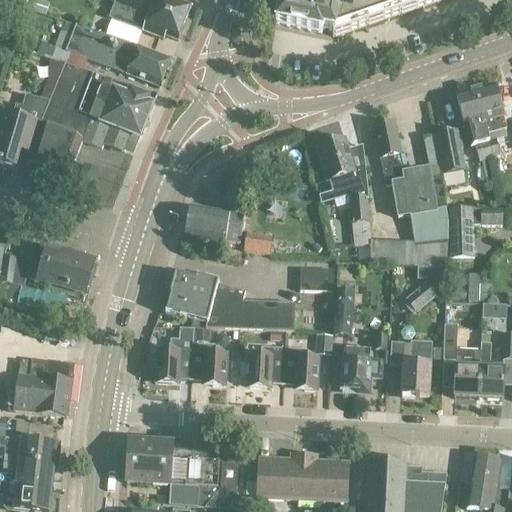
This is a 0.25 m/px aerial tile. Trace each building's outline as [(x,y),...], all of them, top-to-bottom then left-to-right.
[(29,0),(25,0),(22,11),(45,19),(49,7),(29,0)] [(99,0),(115,6),(109,22),(143,35),(143,36),(158,41),(159,37),(179,45),(192,10),(165,0),(99,0)] [(280,0),(275,27),(321,37),(322,34),(331,35),(333,40),(450,0),(280,0)] [(66,55),(161,92),(171,64),(144,53),(111,41),(75,30),(66,55)] [(65,68),(50,106),(43,122),(41,129),(30,167),(70,181),(83,145),(102,153),(104,148),(124,156),(131,139),(140,143),(157,99),(65,68)] [(507,133),(504,120),(495,89),(482,93),(481,93),(476,94),(487,137),(488,137),(488,138),(507,133)] [(457,100),(465,131),(469,130),(473,142),(488,137),(487,137),(476,94),(471,95),(471,96),(457,100)] [(50,106),(27,99),(23,110),(16,108),(13,119),(2,117),(0,122),(0,166),(4,168),(4,167),(15,171),(26,135),(36,138),(38,129),(41,129),(43,122),(50,106)] [(370,248),(372,269),(447,271),(447,259),(448,242),(448,229),(443,205),(446,205),(441,180),(429,182),(428,175),(405,179),(401,158),(395,127),(373,132),(380,163),(381,163),(386,191),(392,189),(398,222),(410,219),(415,247),(371,247),(370,247),(370,248)] [(466,175),(458,135),(435,140),(443,180),(466,175)] [(366,202),(368,201),(365,172),(354,175),(345,144),(333,148),(330,146),(323,148),(321,151),(318,152),(328,185),(330,184),(333,196),(347,192),(351,203),(353,227),(354,250),(370,248),(370,247),(371,247),(366,202)] [(475,149),(480,165),(490,162),(486,146),(475,149)] [(309,183),(310,166),(304,166),(301,218),(322,219),(324,184),(309,183)] [(230,217),(191,211),(187,242),(225,248),(225,246),(236,248),(240,220),(229,218),(230,217)] [(475,262),(474,230),(480,229),(480,231),(503,230),(502,213),(474,214),(474,213),(448,213),(449,263),(475,262)] [(244,255),(270,260),(273,242),(247,238),(244,255)] [(61,300),(63,298),(86,305),(89,294),(87,291),(90,281),(93,280),(97,269),(36,251),(27,282),(51,290),(51,293),(54,298),(61,300)] [(6,258),(6,264),(2,287),(13,288),(17,259),(6,258)] [(445,272),(418,272),(418,283),(445,284),(445,272)] [(334,274),(300,274),(300,295),(333,296),(334,274)] [(491,305),(492,288),(480,287),(480,278),(469,277),(467,304),(491,305)] [(206,335),(295,338),(296,309),(279,308),(279,309),(243,308),(246,297),(218,290),(219,286),(189,278),(188,283),(175,279),(165,318),(187,324),(188,320),(208,325),(206,335)] [(407,305),(416,316),(436,300),(427,289),(407,305)] [(335,341),(351,341),(354,294),(337,294),(335,341)] [(444,329),(444,353),(443,365),(456,366),(457,330),(444,329)] [(181,385),(189,385),(190,349),(191,334),(179,334),(179,343),(176,343),(176,345),(168,345),(167,356),(156,355),(154,383),(155,383),(155,387),(180,389),(181,385)] [(316,360),(332,361),(333,340),(317,339),(316,360)] [(377,341),(376,354),(387,355),(388,341),(386,341),(386,339),(378,339),(378,341),(377,341)] [(511,339),(504,339),(502,363),(511,364),(511,339)] [(20,345),(11,415),(61,421),(70,352),(20,345)] [(432,370),(431,370),(432,347),(411,345),(411,348),(404,347),(402,368),(404,368),(402,401),(403,401),(403,400),(430,402),(432,370)] [(482,347),(480,368),(479,404),(502,405),(504,368),(490,367),(491,347),(482,347)] [(223,358),(211,358),(211,350),(190,349),(189,385),(209,386),(209,390),(220,391),(221,386),(222,386),(223,358)] [(444,353),(433,352),(433,370),(443,370),(443,365),(444,353)] [(248,388),(247,392),(259,393),(259,389),(280,390),(282,354),(260,353),(259,361),(247,360),(246,388),(248,388)] [(343,394),(345,394),(345,397),(370,398),(371,383),(382,383),(383,364),(369,363),(370,354),(345,353),(343,394)] [(316,363),(303,363),(304,355),(282,354),(280,390),(301,391),(301,395),(313,395),(313,391),(315,392),(316,363)] [(471,368),(470,372),(456,371),(454,403),(479,404),(480,368),(471,368)] [(16,485),(18,485),(17,489),(52,493),(56,449),(6,443),(7,429),(0,428),(0,462),(4,463),(3,473),(17,475),(16,485)] [(222,457),(172,454),(172,449),(129,446),(126,488),(169,490),(199,492),(197,511),(213,511),(234,511),(238,474),(221,473),(222,457)] [(259,464),(257,504),(335,507),(334,511),(346,511),(348,468),(316,467),(316,462),(291,461),(291,466),(259,464)] [(366,511),(441,511),(446,479),(406,477),(406,471),(395,471),(396,463),(381,462),(380,470),(369,469),(366,511)] [(500,467),(475,463),(466,511),(492,511),(495,497),(500,467)] [(49,511),(52,493),(17,489),(15,511),(49,511)]
